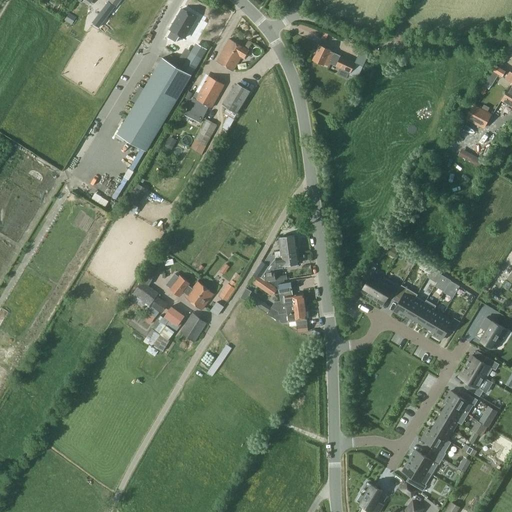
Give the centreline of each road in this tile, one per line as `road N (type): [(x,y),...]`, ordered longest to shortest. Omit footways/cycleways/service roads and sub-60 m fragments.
road 1 (track): [(103,511),(246,272),(312,179)]
road 2 (tertiary): [(332,346),(300,108),(267,32)]
road 3 (unclassified): [(511,42),(372,44),(303,18),(267,32)]
road 4 (unknown): [(99,153),(181,0)]
